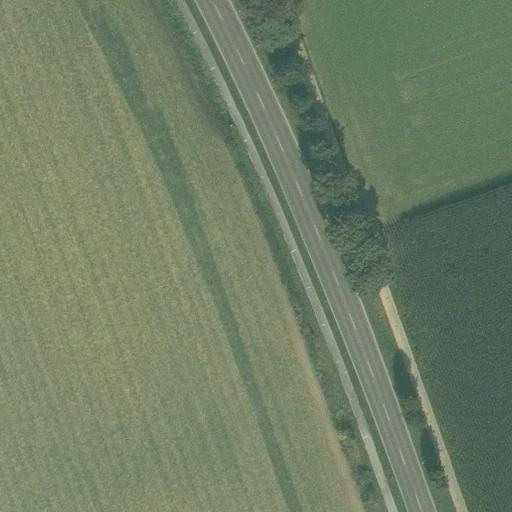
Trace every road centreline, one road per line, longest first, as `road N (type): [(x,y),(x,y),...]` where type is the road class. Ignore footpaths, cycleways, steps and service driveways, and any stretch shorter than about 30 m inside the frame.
road 1 (secondary): [(210,0),(316,234),(420,511)]
road 2 (track): [(281,0),(461,511)]
